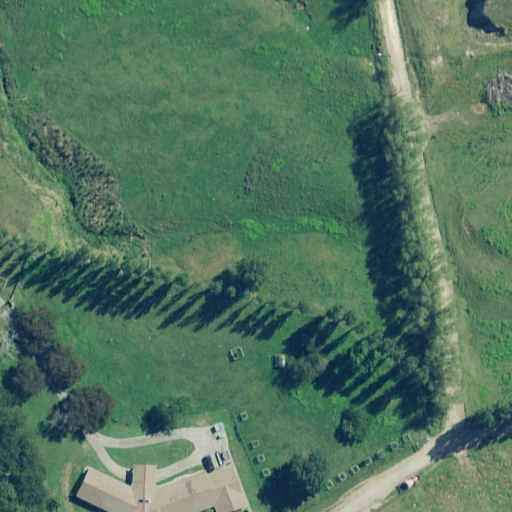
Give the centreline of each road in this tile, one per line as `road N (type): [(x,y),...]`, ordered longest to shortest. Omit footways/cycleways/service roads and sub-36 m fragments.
road 1 (unknown): [(369,0),(426,250),(455,447)]
road 2 (track): [(350,511),(421,460),(511,424)]
